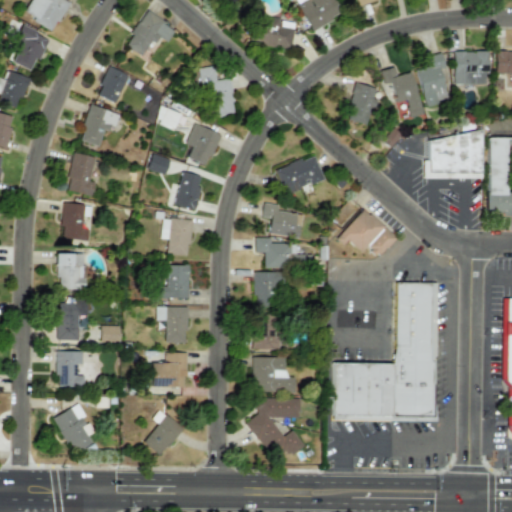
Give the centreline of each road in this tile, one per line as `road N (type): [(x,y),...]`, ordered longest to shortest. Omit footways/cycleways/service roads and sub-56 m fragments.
road 1 (residential): [(209,491),(212,257),(225,191),(262,118),(295,81),(363,36),(441,14),(511,12)]
road 2 (residential): [(15,488),(15,254),(24,175),(59,71),(101,0)]
road 3 (residential): [(170,0),(432,241),(511,242)]
road 4 (secondary): [(0,488),(298,492)]
road 5 (residential): [(463,483),(471,242)]
road 6 (secondary): [(463,483),(313,480),(298,492)]
